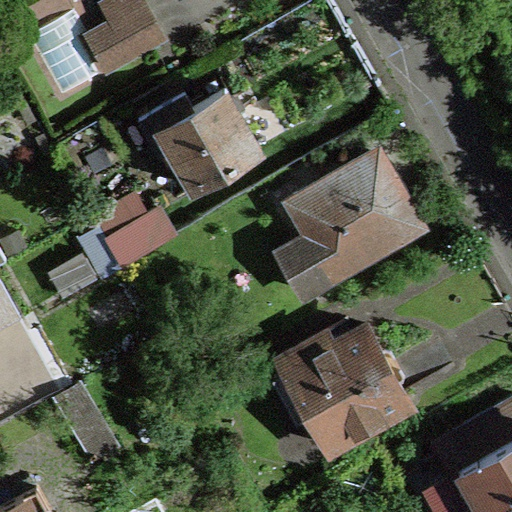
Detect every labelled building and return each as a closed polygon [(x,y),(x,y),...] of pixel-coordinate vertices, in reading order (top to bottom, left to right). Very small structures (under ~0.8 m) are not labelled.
[(115,18),(142,2),(140,0),(107,0),(105,1),(115,18)] [(159,33),(142,2),(115,18),(89,32),(106,63),(159,33)] [(184,88),(151,107),(172,145),(194,183),(260,146),(243,116),(225,83),(191,102),(184,88)] [(172,145),(151,107),(139,113),(161,151),(172,145)] [(377,148),(295,195),(314,229),(279,250),(299,285),(417,218),(414,214),(421,210),(409,190),(402,177),(395,181),(377,148)] [(135,189),(95,212),(99,220),(106,232),(146,208),(135,189)] [(146,208),(106,232),(122,259),(173,230),(157,202),(146,208)] [(122,259),(106,232),(99,220),(84,230),(106,268),(122,259)] [(0,323),(20,313),(0,276),(0,323)] [(335,338),(328,325),(279,352),(286,364),(273,371),(297,415),(310,408),(329,442),(410,397),(388,358),(367,320),(335,338)] [(53,394),(71,423),(97,408),(79,379),(53,394)] [(97,408),(71,423),(91,457),(116,442),(97,408)] [(475,492),(486,511),(511,511),(511,435),(460,465),(475,492)] [(475,492),(460,465),(450,471),(465,498),(475,492)] [(0,511),(54,511),(37,480),(0,500),(0,511)]
